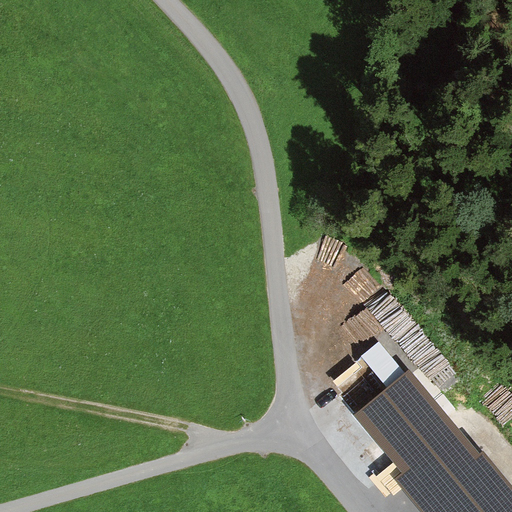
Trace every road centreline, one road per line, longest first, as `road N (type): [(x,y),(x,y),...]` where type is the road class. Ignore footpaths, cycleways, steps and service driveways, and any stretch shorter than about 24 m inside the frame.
road 1 (unclassified): [(167,0),(251,112),(299,426)]
road 2 (unclassified): [(3,511),(299,426)]
road 3 (track): [(0,390),(188,427),(218,448)]
